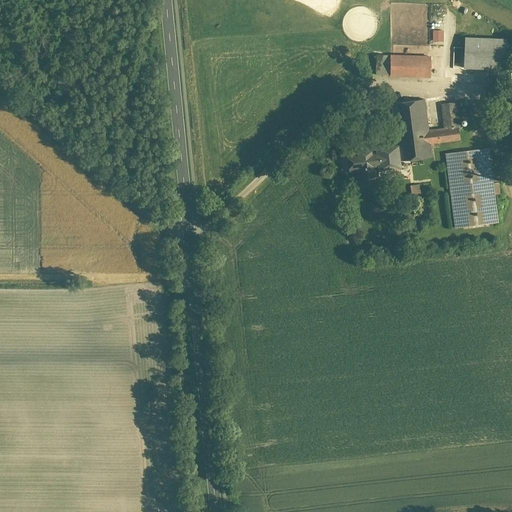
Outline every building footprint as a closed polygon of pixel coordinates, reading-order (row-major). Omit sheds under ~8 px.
[(506,40),(464,39),(463,69),(505,71),(506,40)] [(431,58),(389,57),(389,80),(430,81),(431,58)] [(423,161),(416,102),(391,105),(398,164),(423,161)] [(444,127),(465,125),(463,103),(442,105),(444,127)] [(428,129),(430,146),(462,143),(460,126),(428,129)] [(381,151),(346,154),(348,178),(383,175),(381,151)] [(455,229),(499,224),(491,157),(448,161),(455,229)] [(412,185),(413,193),(422,193),(422,184),(412,185)]
